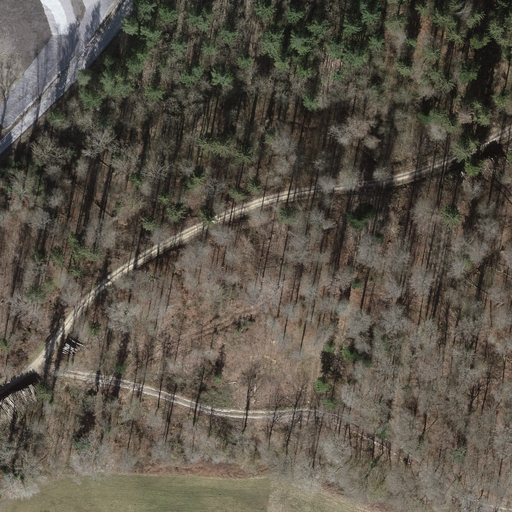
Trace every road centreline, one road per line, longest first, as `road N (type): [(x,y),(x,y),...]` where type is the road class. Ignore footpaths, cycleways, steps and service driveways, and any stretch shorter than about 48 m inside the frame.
road 1 (track): [(511,130),(409,172),(277,195),(169,237),(103,279),(33,368),(0,389)]
road 2 (track): [(33,368),(120,381),(208,411),(330,416),(391,443),(466,497),(511,511)]
road 3 (track): [(0,148),(133,0)]
